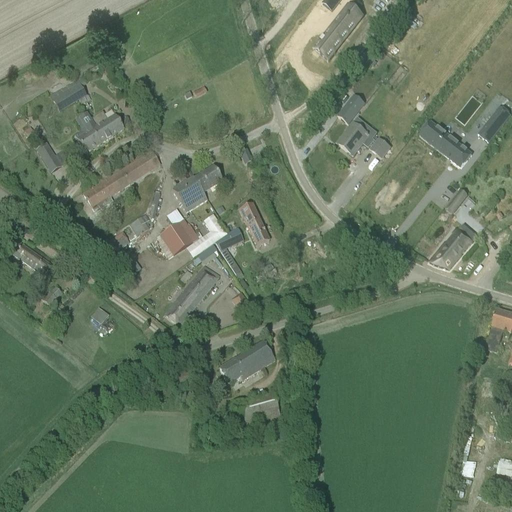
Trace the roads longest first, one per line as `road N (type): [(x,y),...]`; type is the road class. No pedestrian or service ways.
road 1 (unclassified): [(185,353),(40,246),(36,231),(127,141),(197,155),(281,124)]
road 2 (unclassified): [(185,353),(423,272)]
road 3 (unclassified): [(0,491),(98,390),(185,353)]
road 4 (unclassified): [(423,272),(326,214),(301,178),(281,124)]
road 5 (unclassified): [(281,124),(243,0)]
